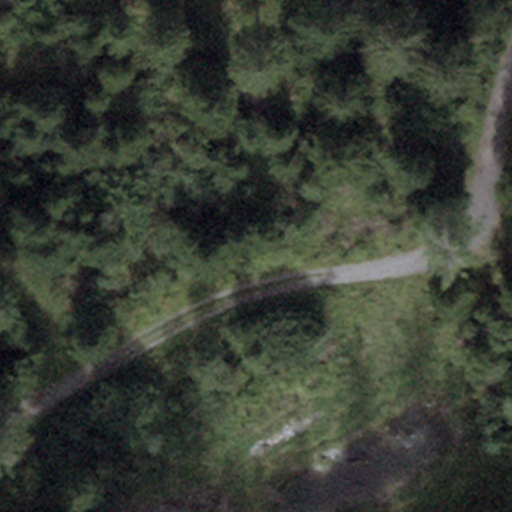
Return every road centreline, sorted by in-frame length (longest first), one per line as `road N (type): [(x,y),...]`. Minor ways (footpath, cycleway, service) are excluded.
road 1 (track): [(444,240),(235,334),(0,467)]
road 2 (track): [(511,51),(489,93),(444,240)]
